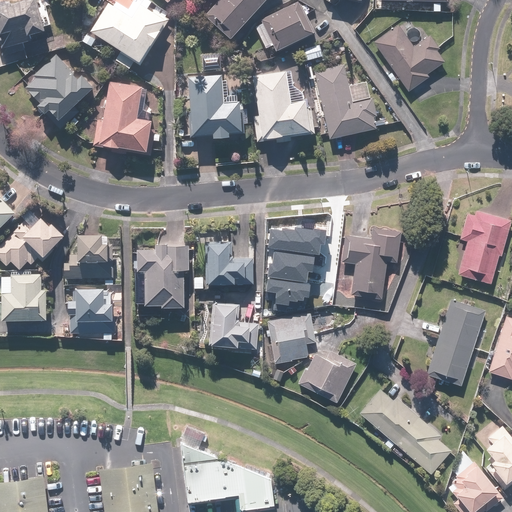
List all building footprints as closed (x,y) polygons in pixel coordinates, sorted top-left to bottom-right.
[(12,0),(0,0),(0,23),(3,32),(0,32),(0,38),(6,55),(14,52),(11,46),(39,37),(37,32),(53,27),(43,0),(27,0),(14,5),(12,0)] [(142,65),(144,62),(171,20),(140,0),(130,0),(126,7),(115,0),(111,0),(92,30),(122,48),(114,59),(130,69),(136,61),(142,65)] [(269,0),(219,0),(208,12),(234,37),(269,0)] [(268,47),(278,42),(281,49),(318,30),(303,0),(299,0),(265,18),(267,21),(257,26),(268,47)] [(401,23),(375,41),(410,90),(431,75),(430,73),(447,61),(440,50),(443,48),(432,34),(417,45),(401,23)] [(308,61),(325,55),(321,43),(304,49),(308,61)] [(82,78),(58,52),(36,73),(38,76),(25,89),(62,128),(80,111),(76,106),(98,86),(86,74),(82,78)] [(346,63),(317,70),(332,137),(378,126),(375,116),(380,114),(376,95),(373,96),(369,80),(351,84),(346,63)] [(294,68),(255,74),(261,112),(255,113),(259,141),(317,133),(311,97),(307,98),(306,90),(298,91),(294,68)] [(226,73),(191,76),(194,111),(189,112),(191,133),(217,131),(218,136),(234,134),(234,130),(247,129),(244,98),(228,99),(226,73)] [(150,84),(110,80),(106,122),(93,120),(91,143),(151,149),(155,110),(147,109),(150,84)] [(0,227),(1,228),(19,211),(5,197),(6,195),(0,188),(0,227)] [(41,199),(37,203),(24,215),(27,218),(16,229),(17,231),(0,246),(0,256),(8,265),(14,260),(22,267),(30,259),(34,263),(41,256),(45,260),(52,254),(51,253),(70,234),(59,221),(55,224),(45,213),(50,209),(41,199)] [(493,281),(511,221),(511,218),(478,207),(476,215),(469,213),(461,238),(470,241),(460,270),(493,281)] [(271,223),(268,243),(319,251),(321,239),(324,240),(326,225),(313,223),(313,226),(294,223),(294,226),(271,223)] [(373,237),(347,235),(345,261),(357,262),(355,295),(385,297),(388,260),(399,261),(401,230),(374,228),(373,237)] [(113,233),(83,234),(83,254),(72,254),(72,261),(66,261),(66,278),(118,277),(118,254),(114,254),(113,233)] [(202,244),(207,244),(206,283),(216,283),(216,281),(240,281),(240,274),(250,274),(250,259),(233,259),(234,240),(212,239),(212,234),(202,233),(202,244)] [(158,248),(139,249),(139,269),(142,269),(143,302),(148,302),(148,303),(165,303),(165,305),(188,304),(187,268),(193,267),(193,243),(157,244),(158,248)] [(272,245),(268,271),(307,277),(309,266),(312,267),(314,252),(272,245)] [(44,273),(13,273),(14,292),(5,292),(5,318),(50,318),(50,289),(44,289),(44,273)] [(313,281),(267,274),(265,287),(277,289),(275,298),(291,300),(292,294),(311,297),(313,281)] [(108,287),(73,287),(73,332),(117,332),(117,302),(108,302),(108,287)] [(487,310),(453,299),(430,372),(464,383),(487,310)] [(241,303),(213,302),(212,343),(243,345),(243,347),(259,348),(260,323),(243,322),(243,317),(240,317),(241,303)] [(313,311),(270,319),(278,363),(311,357),(309,343),(318,342),(313,311)] [(511,316),(506,315),(490,370),(511,376),(511,316)] [(339,400),(357,363),(331,350),(328,356),(318,352),(310,368),(307,367),(300,381),(339,400)] [(382,387),(362,411),(433,473),(452,450),(439,439),(443,435),(398,396),(395,398),(382,387)] [(511,434),(504,425),(490,436),(495,442),(490,445),(497,454),(492,458),(493,460),(487,465),(504,488),(511,482),(511,481),(511,480),(511,479),(511,434)] [(271,473),(181,440),(189,498),(239,491),(241,506),(275,502),(271,473)] [(477,511),(476,510),(502,488),(480,462),(479,463),(477,460),(475,461),(464,448),(455,479),(456,481),(449,487),(457,495),(452,499),(463,511),(477,511)] [(162,511),(157,466),(102,472),(106,511),(162,511)] [(54,511),(49,473),(0,479),(0,511),(54,511)]
